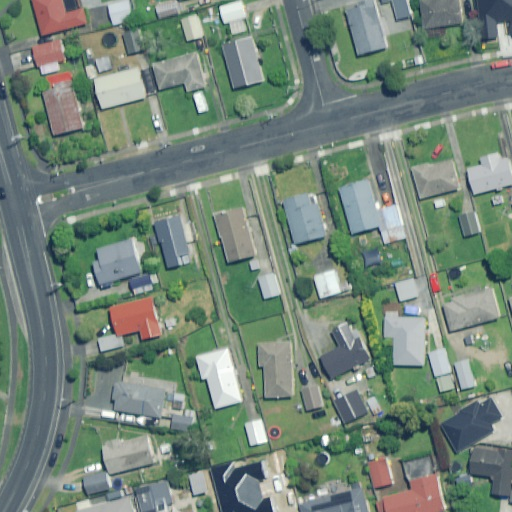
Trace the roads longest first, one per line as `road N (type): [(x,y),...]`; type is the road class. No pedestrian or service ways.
road 1 (residential): [(329,123),(14,207)]
road 2 (tertiary): [(3,511),(37,437),(46,380),(14,207)]
road 3 (residential): [(511,79),(329,123)]
road 4 (residential): [(329,123),(296,0)]
